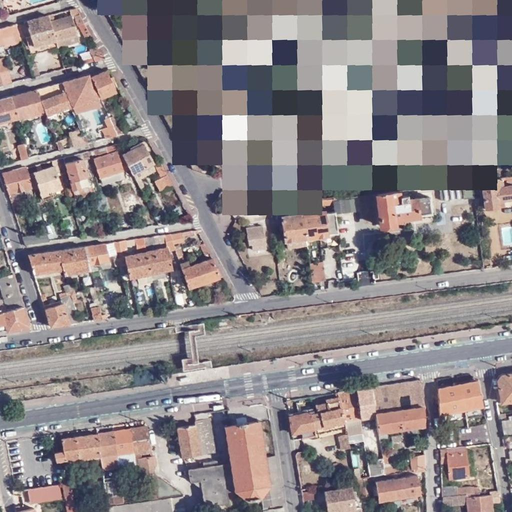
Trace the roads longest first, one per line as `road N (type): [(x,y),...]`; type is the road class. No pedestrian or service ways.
road 1 (primary): [(271,381),(0,420)]
road 2 (residential): [(511,271),(250,306)]
road 3 (tertiary): [(250,306),(40,335)]
road 4 (residential): [(209,222),(13,249)]
road 5 (residential): [(162,127),(0,168)]
road 6 (residential): [(479,348),(507,511)]
road 7 (primary): [(426,356),(271,381)]
road 8 (residential): [(426,356),(432,511)]
road 9 (residential): [(271,381),(292,511)]
road 10 (residential): [(120,56),(0,89)]
